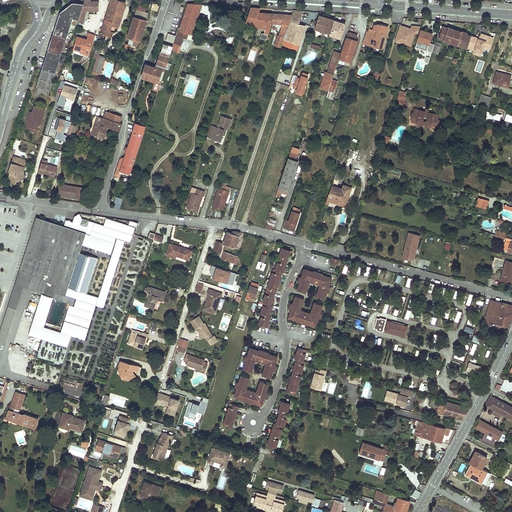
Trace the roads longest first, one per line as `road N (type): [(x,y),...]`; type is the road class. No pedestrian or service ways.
road 1 (residential): [(166,0),(104,207),(243,226),(305,244)]
road 2 (unknown): [(0,373),(64,388),(94,376),(140,216)]
road 3 (residential): [(305,244),(511,298)]
road 4 (tertiary): [(417,511),(511,337)]
road 5 (unclassified): [(305,244),(282,298),(280,375),(251,420)]
road 6 (unknown): [(231,224),(277,90)]
road 7 (tertiary): [(376,4),(511,15)]
road 8 (unclassified): [(0,121),(43,2)]
